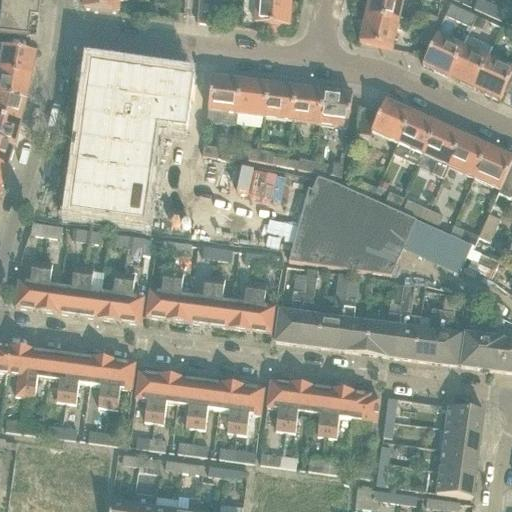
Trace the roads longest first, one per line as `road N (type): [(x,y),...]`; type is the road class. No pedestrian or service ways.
road 1 (residential): [(0,329),(511,404)]
road 2 (residential): [(319,63),(61,34)]
road 3 (residential): [(0,280),(61,34)]
road 4 (residential): [(511,139),(355,68),(319,63)]
